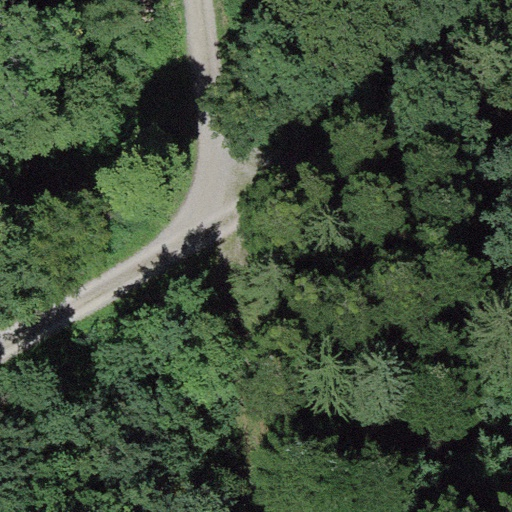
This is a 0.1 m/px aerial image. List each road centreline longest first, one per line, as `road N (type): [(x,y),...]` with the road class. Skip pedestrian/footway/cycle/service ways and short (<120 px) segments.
road 1 (track): [(0,342),(511,62)]
road 2 (track): [(231,217),(266,511)]
road 3 (track): [(231,217),(204,0)]
